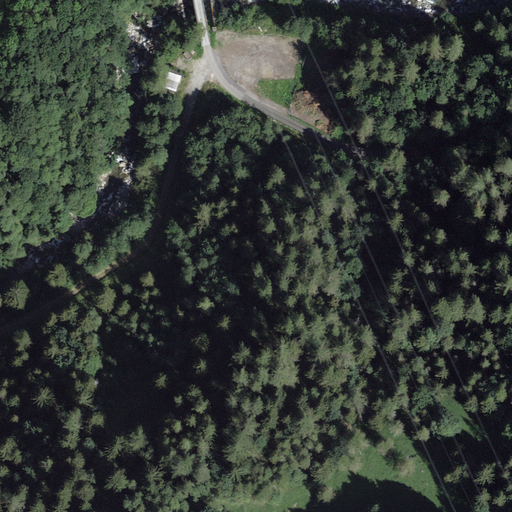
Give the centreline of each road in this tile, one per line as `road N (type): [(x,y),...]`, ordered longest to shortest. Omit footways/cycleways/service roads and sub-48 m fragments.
road 1 (track): [(208,53),(142,246),(62,294),(0,316)]
road 2 (unclassified): [(206,46),(232,88),(355,153),(451,138),(511,117)]
